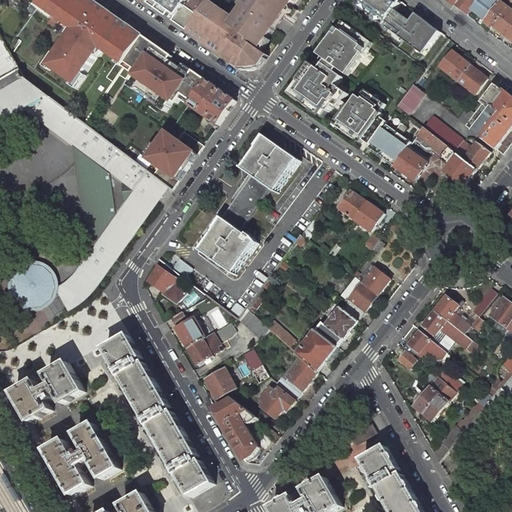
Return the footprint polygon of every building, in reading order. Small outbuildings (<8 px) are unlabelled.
[(42,0),(39,6),(78,32),(74,38),(70,35),(56,55),(59,57),(51,68),(58,73),(75,84),(83,73),(85,75),(99,56),(95,53),(99,47),(119,61),(107,77),(114,82),(124,66),(139,45),(145,37),(122,21),(103,8),(96,3),(92,0),(42,0)] [(155,0),(152,5),(190,32),(211,2),(211,0),(155,0)] [(294,6),(298,0),(248,0),(243,8),(269,26),(273,19),(276,21),(283,13),(293,20),(294,18),(300,10),(294,6)] [(395,0),(364,0),(363,0),(358,0),(354,7),(378,24),(395,0)] [(448,0),(468,15),(473,9),(479,0),(448,0)] [(511,0),(479,0),(473,9),(511,39),(511,0)] [(235,19),(211,2),(190,32),(198,38),(200,35),(209,41),(207,44),(243,69),(262,67),(270,56),(261,50),(267,42),(264,39),(271,28),(269,26),(243,8),(235,19)] [(426,21),(407,6),(392,25),(412,40),(426,21)] [(373,42),(344,21),(319,55),(323,57),(320,61),(325,65),(321,70),(316,67),(313,64),(291,95),(320,115),(324,109),(330,113),(336,104),(340,108),(350,94),(338,86),(344,78),(337,73),(340,69),(349,75),(373,42)] [(406,42),(386,28),(381,34),(401,49),(406,42)] [(450,39),(438,30),(416,59),(428,68),(450,39)] [(96,131),(26,79),(20,68),(0,33),(0,84),(4,92),(0,93),(0,121),(25,108),(80,149),(81,157),(94,249),(78,266),(77,273),(68,281),(59,289),(49,273),(47,270),(44,269),(41,268),(38,267),(35,267),(31,267),(25,269),(23,271),(21,273),(17,279),(16,282),(15,285),(15,288),(16,291),(17,294),(18,297),(22,301),(25,304),(28,305),(31,306),(34,306),(41,306),(45,304),(54,318),(72,308),(87,296),(98,284),(169,186),(166,184),(155,176),(96,131)] [(151,41),(145,37),(139,45),(124,66),(137,75),(129,86),(136,90),(141,90),(160,103),(160,108),(167,113),(175,102),(178,104),(181,99),(184,95),(193,101),(207,81),(184,64),(182,68),(171,61),(174,57),(170,55),(154,43),(150,48),(148,47),(151,41)] [(472,66),(460,57),(448,72),(460,82),(472,66)] [(325,65),(320,61),(316,67),(321,70),(325,65)] [(489,79),(472,66),(460,82),(477,95),(489,79)] [(190,105),(220,126),(237,101),(207,81),(193,101),(190,105)] [(511,127),(511,96),(497,85),(483,104),(492,111),(475,132),(498,150),(503,144),(501,142),(511,127)] [(426,94),(415,86),(398,107),(409,116),(426,94)] [(136,90),(160,108),(160,103),(141,90),(136,90)] [(349,105),(337,122),(342,125),(340,128),(356,140),(358,137),(365,141),(371,145),(369,148),(370,148),(372,145),(375,147),(372,150),(383,157),(385,154),(388,156),(386,159),(396,167),(408,149),(413,143),(402,135),(407,128),(401,123),(396,131),(386,124),(380,120),(384,114),(382,113),(387,105),(379,100),(378,102),(372,98),(374,96),(366,91),(361,98),(359,97),(352,107),(349,105)] [(193,101),(184,95),(181,99),(190,105),(193,101)] [(475,113),(467,107),(459,120),(466,125),(475,113)] [(466,142),(433,117),(424,128),(450,148),(457,153),(466,142)] [(443,158),(450,148),(424,128),(414,141),(425,150),(429,144),(438,151),(436,153),(440,156),(443,158)] [(161,168),(155,176),(166,184),(169,186),(174,190),(193,163),(192,162),(197,154),(199,156),(205,146),(197,141),(185,133),(180,141),(169,133),(159,147),(151,158),(150,160),(161,168)] [(301,161),(266,137),(247,165),(244,169),(246,171),(254,176),(224,219),(213,235),(202,251),(236,275),(258,243),(242,232),(272,188),(278,193),(301,161)] [(466,142),(457,153),(467,161),(475,150),(466,142)] [(492,153),(480,143),(475,150),(467,161),(479,170),(492,153)] [(147,155),(151,158),(159,147),(155,144),(147,155)] [(466,187),(479,170),(467,161),(457,153),(450,148),(443,158),(448,162),(443,169),(445,171),(442,175),(455,185),(458,181),(466,187)] [(416,181),(429,164),(408,149),(396,167),(416,181)] [(368,202),(353,191),(340,209),(355,220),(368,202)] [(386,215),(368,202),(355,220),(373,232),(386,215)] [(321,225),(314,220),(303,236),(309,241),(321,225)] [(405,229),(396,222),(390,229),(399,236),(405,229)] [(382,241),(374,236),(367,245),(375,250),(382,241)] [(386,244),(382,241),(375,250),(379,253),(386,244)] [(289,267),(283,262),(263,289),(268,293),(269,294),(289,267)] [(376,268),(372,265),(368,270),(372,274),(364,283),(379,295),(392,280),(376,268)] [(191,288),(161,267),(150,282),(180,303),(191,288)] [(379,295),(364,283),(344,309),(359,321),(379,295)] [(268,293),(263,289),(248,309),(253,313),(268,293)] [(499,294),(493,290),(470,317),(476,322),(480,317),(499,294)] [(464,302),(452,293),(437,312),(449,321),(466,335),(473,326),(472,326),(455,312),(464,302)] [(511,325),(511,303),(505,298),(492,316),(509,329),(511,325)] [(344,309),(342,308),(328,326),(324,323),(317,331),(339,348),(359,321),(344,309)] [(253,313),(248,309),(240,319),(262,339),(271,329),(269,327),(253,313)] [(187,321),(182,312),(172,318),(177,326),(187,321)] [(449,321),(437,312),(425,327),(437,336),(438,334),(442,330),(449,321)] [(486,323),(480,317),(476,322),(473,327),(479,332),(486,323)] [(208,338),(195,318),(178,329),(189,348),(205,339),(208,338)] [(297,341),(275,320),(269,327),(271,329),(291,348),(297,341)] [(449,321),(442,330),(444,332),(472,355),(479,346),(475,342),(466,335),(449,321)] [(233,323),(210,337),(216,346),(221,343),(222,344),(234,337),(238,332),(233,323)] [(339,348),(317,331),(299,354),(305,360),(320,373),(339,348)] [(412,343),(411,345),(418,351),(428,360),(432,355),(437,360),(443,359),(449,353),(440,346),(438,345),(422,331),(412,343)] [(160,441),(168,455),(171,454),(174,460),(172,462),(176,469),(173,470),(173,472),(175,477),(178,478),(180,476),(184,483),(187,482),(191,488),(188,489),(193,498),(216,484),(211,476),(209,477),(205,471),(208,470),(203,461),(201,462),(198,457),(200,456),(195,448),(193,450),(189,443),(192,442),(183,427),(180,428),(177,422),(179,421),(174,412),(173,413),(170,408),(172,407),(167,399),(164,401),(161,394),(163,393),(155,378),(152,380),(148,373),(151,372),(146,363),(144,364),(142,360),(143,359),(139,350),(136,352),(132,345),(135,344),(130,336),(107,349),(111,358),(114,356),(118,362),(115,364),(119,371),(116,372),(116,376),(118,378),(121,380),(124,378),(128,385),(130,384),(134,390),(131,392),(140,406),(142,405),(146,411),(143,413),(148,420),(145,422),(145,424),(146,427),(150,429),(152,427),(156,434),(159,433),(162,439),(160,441)] [(205,339),(189,348),(199,365),(215,357),(214,355),(212,351),(214,350),(217,354),(222,351),(224,347),(222,344),(221,343),(216,346),(210,337),(208,338),(205,339)] [(412,343),(409,341),(404,348),(407,351),(413,356),(418,351),(411,345),(412,343)] [(271,378),(254,347),(243,353),(260,384),(271,378)] [(413,356),(407,351),(400,359),(411,369),(418,360),(413,356)] [(320,373),(305,360),(290,378),(305,392),(320,373)] [(54,386),(59,394),(65,404),(71,401),(69,399),(75,395),(77,398),(86,392),(69,363),(60,368),(61,371),(55,375),(54,372),(48,375),(51,380),(54,386)] [(239,389),(228,369),(207,380),(214,391),(218,400),(239,389)] [(449,385),(457,392),(462,386),(448,375),(449,374),(444,371),(439,371),(436,375),(439,377),(444,381),(449,385)] [(511,397),(511,375),(498,392),(493,398),(486,407),(482,412),(465,432),(450,451),(459,459),(468,449),(511,397)] [(278,383),(299,400),(303,394),(283,377),(278,383)] [(426,415),(441,395),(449,385),(444,381),(439,377),(432,387),(417,407),(426,415)] [(276,382),(271,378),(260,384),(263,388),(268,384),(272,387),(276,382)] [(41,415),(47,412),(49,414),(55,411),(50,404),(57,400),(55,396),(59,394),(54,386),(51,380),(40,387),(38,382),(32,385),(34,388),(28,391),(26,389),(16,394),(33,424),(43,418),(41,415)] [(457,392),(449,385),(441,395),(426,415),(435,422),(458,393),(457,392)] [(297,402),(280,388),(277,392),(272,388),(262,402),(270,408),(267,411),(277,419),(285,408),(290,411),(297,402)] [(493,388),(488,394),(493,398),(498,392),(493,388)] [(481,403),(486,407),(493,398),(488,394),(481,403)] [(260,420),(233,399),(215,409),(229,433),(245,460),(254,456),(260,448),(248,426),(260,420)] [(477,408),(482,412),(486,407),(481,403),(477,408)] [(275,421),(265,413),(260,420),(270,428),(275,421)] [(104,480),(122,469),(118,462),(115,464),(111,457),(114,455),(105,439),(102,441),(98,434),(101,432),(96,425),(78,435),(89,453),(97,467),(104,480)] [(362,443),(375,435),(377,433),(373,426),(370,426),(356,434),(354,437),(358,444),(362,443)] [(465,432),(458,426),(435,455),(440,463),(450,451),(465,432)] [(49,452),(76,497),(93,486),(86,473),(97,467),(89,453),(85,456),(83,452),(76,456),(67,441),(49,452)] [(425,511),(422,511),(419,506),(421,505),(413,490),(410,491),(406,485),(409,483),(404,475),(399,478),(396,473),(401,470),(397,462),(394,463),(390,457),(393,456),(388,447),(365,461),(369,469),(372,468),(376,474),(373,475),(377,482),(374,484),(374,485),(377,490),(379,491),(381,489),(385,497),(388,495),(392,502),(389,503),(394,511),(425,511)] [(461,483),(454,473),(449,477),(456,487),(461,483)] [(334,511),(336,511),(345,507),(328,478),(318,484),(319,486),(313,490),(312,487),(306,490),(309,495),(312,501),(317,509),(318,511),(330,511),(333,511),(334,511)] [(137,502),(131,505),(129,503),(124,506),(127,511),(155,511),(145,493),(135,499),(137,502)] [(274,509),(275,511),(313,511),(317,509),(312,501),(309,495),(298,502),(295,497),(290,500),(291,503),(285,506),(284,503),(274,509)]
